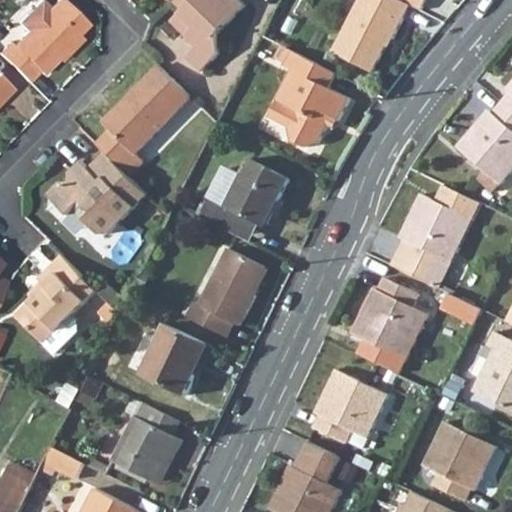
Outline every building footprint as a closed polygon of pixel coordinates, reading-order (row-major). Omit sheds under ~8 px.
[(36,67),(40,70),(76,32),(86,21),(86,15),(70,0),(51,0),(51,1),(24,29),(11,42),(8,39),(0,46),(0,50),(26,76),(36,67)] [(24,29),(51,1),(49,0),(30,0),(15,17),(15,20),(24,29)] [(177,0),(183,6),(172,16),(198,41),(187,52),(203,67),(222,47),(220,27),(245,0),(244,0),(177,0)] [(359,0),(332,52),(371,73),(391,39),(393,41),(410,6),(398,0),(359,0)] [(398,0),(410,6),(422,12),(428,0),(398,0)] [(296,72),(273,120),(292,130),(298,143),(310,149),(324,147),(338,121),(344,124),(356,103),(334,92),(342,76),(284,46),(276,61),(296,72)] [(160,63),(104,121),(135,153),(192,94),(160,63)] [(0,97),(11,85),(0,73),(0,97)] [(511,77),(506,85),(511,90),(511,91),(503,102),(511,109),(511,77)] [(511,171),(511,109),(503,102),(494,111),(488,105),(456,144),(484,168),(478,175),(496,190),(511,171)] [(75,204),(103,231),(107,232),(112,233),(113,232),(150,196),(104,149),(89,164),(81,155),(70,167),(70,176),(59,178),(48,189),(68,210),(75,204)] [(293,179),(254,160),(247,173),(230,206),(265,223),(276,201),(280,203),(293,179)] [(216,199),(230,206),(247,173),(233,165),(216,199)] [(457,263),(485,204),(448,187),(440,202),(422,194),(402,237),(405,239),(392,265),(439,287),(445,273),(439,270),(445,257),(457,263)] [(265,223),(230,206),(216,199),(205,219),(254,244),(265,223)] [(227,248),(199,303),(195,300),(186,316),(230,338),(237,325),(242,327),(256,300),(253,299),(268,270),(227,248)] [(47,287),(19,317),(46,343),(57,353),(79,331),(78,318),(74,314),(98,289),(64,255),(40,280),(47,287)] [(457,263),(445,257),(439,270),(445,273),(439,287),(445,289),(457,263)] [(268,270),(253,299),(256,300),(272,272),(268,270)] [(356,335),(413,364),(435,320),(423,314),(429,301),(395,284),(388,297),(377,292),(356,335)] [(477,335),(488,340),(493,329),(483,323),(477,335)] [(212,345),(170,324),(148,368),(145,366),(142,371),(188,393),(212,345)] [(509,359),(511,352),(511,344),(495,337),(489,349),(496,353),(509,359)] [(511,352),(509,359),(496,353),(476,396),(511,413),(511,352)] [(97,371),(109,377),(116,364),(104,357),(97,371)] [(363,432),(372,437),(392,395),(341,370),(321,412),(326,414),(320,428),(356,446),(363,432)] [(108,385),(91,376),(78,402),(89,408),(98,403),(108,385)] [(143,402),(114,461),(161,485),(184,439),(176,435),(182,422),(143,402)] [(468,486),(475,489),(495,448),(443,423),(424,463),(437,470),(431,484),(462,499),(468,486)] [(349,462),(314,445),(307,461),(301,472),(294,468),(273,511),(339,511),(348,495),(337,488),(342,478),(349,462)] [(87,465),(55,448),(47,464),(59,470),(79,480),(87,465)] [(47,464),(43,472),(56,478),(59,470),(47,464)] [(16,466),(0,496),(0,511),(22,511),(40,479),(16,466)] [(391,502),(398,486),(390,482),(386,480),(379,495),(391,502)] [(141,511),(97,489),(85,511),(141,511)] [(452,511),(416,494),(409,508),(405,506),(402,511),(452,511)]
